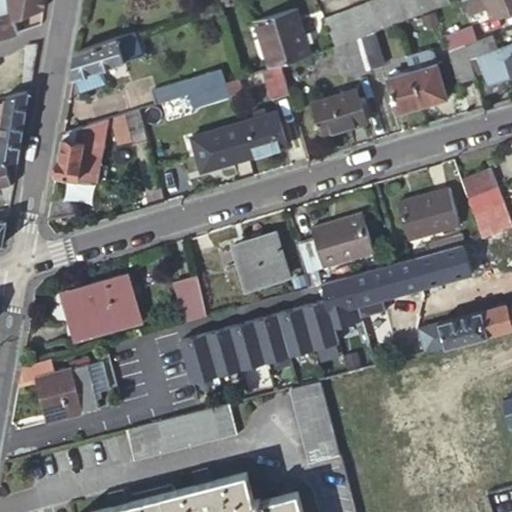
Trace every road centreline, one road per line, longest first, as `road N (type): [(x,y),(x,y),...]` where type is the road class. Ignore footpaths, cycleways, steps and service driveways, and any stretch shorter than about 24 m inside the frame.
road 1 (residential): [(21,264),(511,116)]
road 2 (residential): [(21,264),(66,0)]
